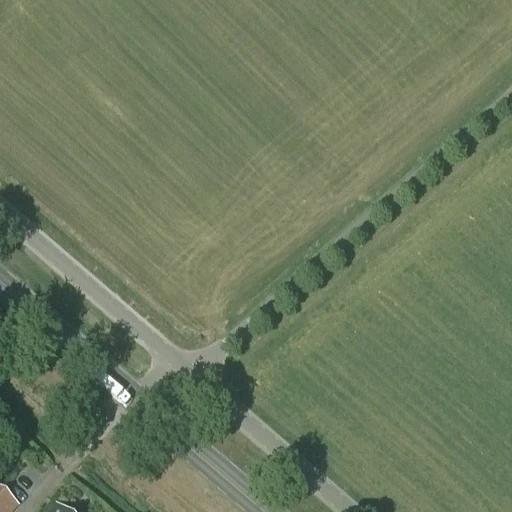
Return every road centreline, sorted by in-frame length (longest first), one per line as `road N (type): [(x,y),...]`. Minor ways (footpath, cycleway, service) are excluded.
road 1 (unclassified): [(193,374),(511,92)]
road 2 (unclassified): [(170,355),(0,213)]
road 3 (unclassified): [(344,511),(193,374)]
road 4 (primary): [(269,511),(133,396)]
road 5 (primary): [(133,396),(0,282)]
